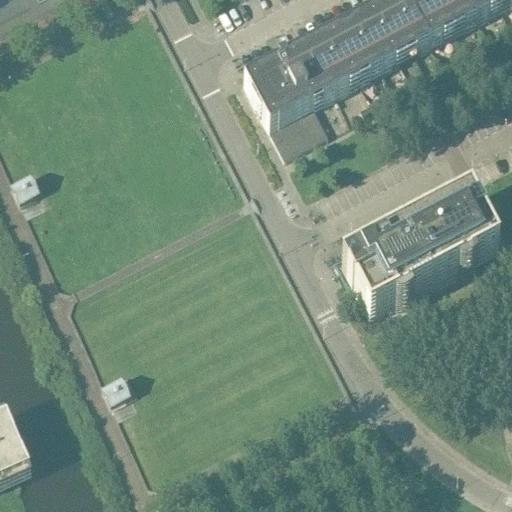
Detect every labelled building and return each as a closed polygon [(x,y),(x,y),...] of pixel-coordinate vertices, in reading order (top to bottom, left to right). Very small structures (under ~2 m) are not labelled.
[(414,63),(443,48),(440,43),(459,33),(462,38),(476,30),(489,23),(487,18),(506,8),(509,13),(511,11),(511,0),(432,0),(423,5),(419,0),(415,0),(411,2),(413,7),(407,11),(404,6),(378,19),(355,32),(357,37),(351,40),(348,35),(340,40),(344,47),(329,55),(325,48),(317,52),(319,57),(304,65),(301,60),(285,69),(284,67),(277,71),(278,73),(242,91),(283,168),(327,145),(310,112),(319,107),(321,112),(348,98),(346,93),(365,83),(368,87),(396,73),(393,67),(402,63),(411,58),(414,63)] [(499,43),(504,52),(511,47),(511,42),(509,38),(499,43)] [(453,68),(457,76),(478,66),(473,57),(453,68)] [(433,80),(422,86),(426,93),(437,87),(433,80)] [(399,98),(403,105),(413,100),(410,92),(399,98)] [(358,118),(363,126),(383,115),(379,107),(358,118)] [(28,186),(11,195),(19,211),(36,202),(28,186)] [(340,276),(349,293),(368,329),(498,261),(470,207),(340,276)] [(119,389),(102,398),(109,413),(127,404),(119,389)] [(5,427),(0,429),(0,492),(28,479),(5,427)]
